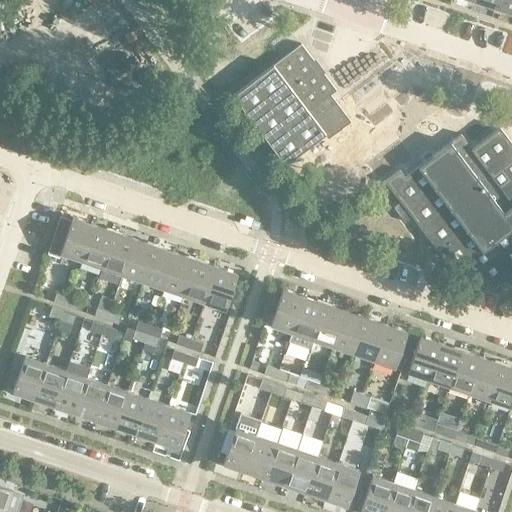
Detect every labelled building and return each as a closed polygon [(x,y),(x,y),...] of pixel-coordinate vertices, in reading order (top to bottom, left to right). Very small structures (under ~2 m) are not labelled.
[(511,0),(495,0),(494,7),(511,13),(511,0)] [(300,43),(279,59),(232,95),(284,164),(323,134),(326,138),(350,121),(329,94),(335,89),(323,72),(312,59),(300,43)] [(511,143),(498,126),(470,147),(460,133),(404,176),(398,169),(383,180),(399,201),(392,207),(404,222),(411,217),(431,243),(424,249),(436,264),(443,258),(453,272),(467,262),(489,290),(503,280),(508,286),(511,282),(511,143)] [(59,257),(60,253),(80,260),(92,224),(71,217),(70,219),(59,216),(46,252),(59,257)] [(113,231),(92,224),(80,260),(101,267),(113,231)] [(133,238),(113,231),(101,267),(121,274),(133,238)] [(154,245),(133,238),(121,274),(141,281),(154,245)] [(174,252),(154,245),(141,281),(162,288),(174,252)] [(194,259),(174,252),(162,288),(182,295),(194,259)] [(215,266),(194,259),(182,295),(203,302),(215,266)] [(236,273),(215,266),(203,302),(224,309),(236,273)] [(269,324),(291,332),(303,296),(281,289),(269,324)] [(55,293),(52,302),(64,306),(67,297),(55,293)] [(303,296),(291,332),(287,341),(308,348),(311,338),(323,303),(303,296)] [(79,301),(67,297),(64,306),(77,310),(79,301)] [(343,310),(323,303),(311,338),(331,345),(343,310)] [(62,311),(50,307),(47,315),(59,320),(62,311)] [(96,307),(93,316),(105,320),(108,311),(96,307)] [(364,317),(343,310),(331,345),(352,352),(364,317)] [(74,315),(62,311),(59,320),(71,324),(74,315)] [(120,315),(108,311),(105,320),(117,324),(120,315)] [(384,324),(364,317),(352,352),(372,359),(384,324)] [(103,325),(91,321),(88,329),(100,334),(103,325)] [(137,321),(134,329),(146,333),(149,325),(137,321)] [(406,331),(384,324),(372,359),(393,367),(406,331)] [(115,329),(103,325),(100,334),(112,338),(115,329)] [(161,329),(149,325),(146,333),(158,337),(161,329)] [(146,333),(134,329),(131,338),(143,342),(146,333)] [(158,337),(146,333),(143,342),(155,346),(158,337)] [(178,335),(176,340),(175,343),(187,347),(190,339),(178,335)] [(406,371),(428,378),(440,343),(419,336),(406,371)] [(202,343),(190,339),(187,347),(199,351),(202,343)] [(460,350),(440,343),(428,378),(448,385),(460,350)] [(185,353),(173,349),(170,357),(182,361),(185,353)] [(481,357),(460,350),(448,385),(468,392),(481,357)] [(197,357),(185,353),(182,361),(194,366),(197,357)] [(11,391),(32,398),(45,363),(23,355),(11,391)] [(501,364),(481,357),(468,392),(489,399),(501,364)] [(256,371),(259,363),(251,360),(248,368),(256,371)] [(65,370),(45,363),(32,398),(53,405),(65,370)] [(266,364),(263,373),(275,377),(278,369),(266,364)] [(511,398),(511,367),(501,364),(489,399),(509,406),(511,398)] [(290,373),(278,369),(275,377),(287,381),(290,373)] [(85,377),(65,370),(53,405),(73,412),(85,377)] [(106,384),(85,377),(73,412),(94,419),(106,384)] [(306,378),(303,387),(316,391),(318,383),(306,378)] [(273,383),(261,379),(258,387),(270,391),(273,383)] [(285,387),(273,383),(270,391),(282,396),(285,387)] [(331,387),(318,383),(316,391),(328,395),(331,387)] [(126,391),(106,384),(94,419),(114,426),(126,391)] [(352,390),(348,402),(357,405),(361,393),(352,390)] [(147,398),(126,391),(114,426),(135,433),(147,398)] [(314,397),(301,393),(299,401),(311,405),(314,397)] [(369,396),(361,393),(357,405),(365,408),(365,407),(369,396)] [(388,402),(369,396),(365,407),(384,413),(388,402)] [(326,401),(314,397),(311,405),(323,410),(326,401)] [(167,405),(147,398),(135,433),(155,440),(167,405)] [(188,412),(167,405),(155,440),(176,447),(188,412)] [(354,411),(342,407),(340,415),(352,419),(354,411)] [(407,409),(403,421),(411,424),(416,412),(407,409)] [(366,415),(354,411),(352,419),(364,423),(366,415)] [(424,415),(416,412),(411,424),(420,427),(424,415)] [(443,425),(440,434),(452,438),(455,430),(443,425)] [(410,430),(398,426),(392,442),(404,446),(406,438),(407,438),(410,430)] [(222,463),(243,470),(255,435),(234,427),(222,463)] [(422,434),(410,430),(407,438),(406,438),(404,446),(416,450),(422,434)] [(467,434),(455,430),(452,438),(464,442),(467,434)] [(276,442),(255,435),(243,470),(263,477),(276,442)] [(451,444),(438,440),(436,448),(448,452),(451,444)] [(484,440),(481,448),(493,452),(496,444),(484,440)] [(296,449),(276,442),(263,477),(284,484),(296,449)] [(463,448),(451,444),(448,452),(460,456),(463,448)] [(508,448),(496,444),(493,452),(505,456),(508,448)] [(316,456),(296,449),(284,484),(304,491),(316,456)] [(492,458),(480,454),(477,462),(489,466),(492,458)] [(337,463),(316,456),(304,491),(325,498),(337,463)] [(504,462),(492,458),(489,466),(501,470),(504,462)] [(358,470),(337,463),(325,498),(346,505),(358,470)] [(359,510),(365,511),(381,511),(392,481),(371,474),(359,510)] [(404,511),(413,488),(392,481),(381,511),(404,511)] [(0,484),(0,508),(5,510),(12,489),(0,484)] [(427,511),(433,495),(413,488),(404,511),(427,511)] [(450,511),(454,502),(433,495),(427,511),(450,511)] [(473,511),(474,509),(454,502),(450,511),(473,511)]
